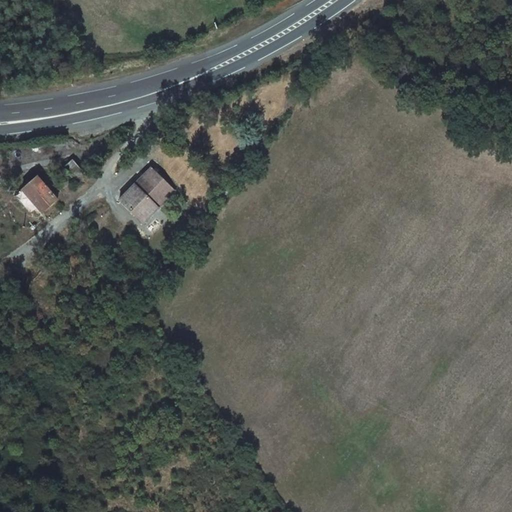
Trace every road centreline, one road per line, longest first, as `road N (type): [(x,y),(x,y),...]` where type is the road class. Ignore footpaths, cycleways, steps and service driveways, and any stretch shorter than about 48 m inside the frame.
road 1 (primary): [(0,128),(108,112),(204,81),(345,0)]
road 2 (primary): [(322,0),(208,63),(104,98),(0,114)]
